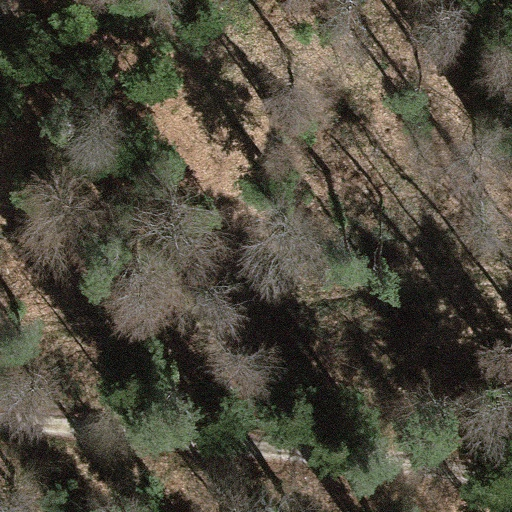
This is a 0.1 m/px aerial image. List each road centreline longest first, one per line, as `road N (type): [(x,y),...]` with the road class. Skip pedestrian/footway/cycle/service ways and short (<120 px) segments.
road 1 (track): [(0,321),(511,263)]
road 2 (track): [(0,418),(511,474)]
